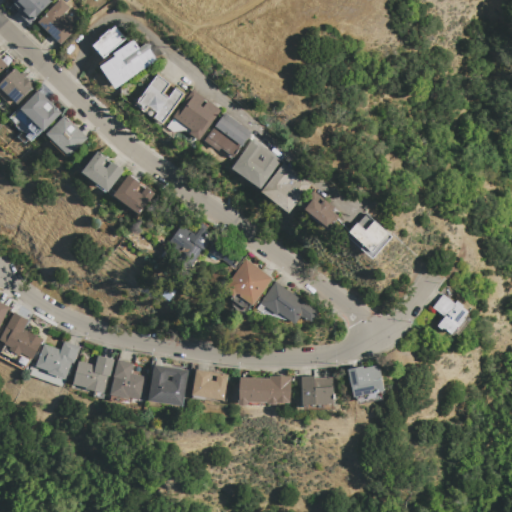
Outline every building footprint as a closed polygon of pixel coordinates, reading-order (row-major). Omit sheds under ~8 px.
[(49,0),(51,1),(29,24),(19,14),(20,13),(17,9),(18,8),(12,2),(14,0),(49,0)] [(37,22),(59,0),(61,0),(69,7),(64,12),(78,26),(60,45),(37,22)] [(103,59),(92,46),(99,40),(97,38),(108,30),(109,32),(116,26),(127,39),(103,59)] [(115,89),(100,67),(114,57),(113,54),(133,40),(139,48),(144,44),(149,45),(148,50),(155,60),(115,89)] [(0,56),(0,71),(8,63),(0,56)] [(0,82),(14,68),(20,74),(23,72),(27,76),(25,77),(32,84),(31,85),(34,87),(17,104),(0,87),(0,82)] [(185,93),(163,124),(152,117),(154,114),(148,109),(146,112),(139,107),(140,106),(135,103),(156,73),(171,84),(164,93),(168,95),(174,86),(185,93)] [(37,90),(61,114),(44,131),(42,130),(37,136),(28,127),(33,121),(20,108),(37,90)] [(193,90),(220,111),(198,140),(188,133),(190,130),(173,117),(193,90)] [(224,113),(250,132),(231,158),(220,150),(218,152),(203,140),(224,113)] [(63,115),(87,138),(69,157),(45,134),(63,115)] [(252,138),(281,159),(259,189),(231,168),(252,138)] [(123,171),(108,191),(82,172),(97,152),(105,158),(100,164),(106,169),(111,162),(123,171)] [(283,163),(310,185),(288,213),(261,191),(265,186),(283,163)] [(128,175),(139,183),(138,184),(134,190),(141,194),(144,189),(145,188),(154,194),(139,215),(113,195),(128,175)] [(134,190),(141,194),(144,189),(138,184),(134,190)] [(330,211),(338,217),(328,228),(304,209),(305,208),(301,204),(312,191),(333,208),(330,211)] [(348,231),(356,222),(357,223),(366,214),(373,221),(374,220),(389,234),(371,253),(348,231)] [(242,256),(234,267),(221,258),(220,259),(207,250),(212,244),(208,242),(190,267),(164,248),(181,226),(194,236),(201,226),(242,256)] [(251,305),(236,293),(234,297),(232,296),(223,289),(245,259),(271,278),(251,305)] [(274,282),(317,313),(310,323),(301,316),(295,324),(279,312),(276,316),(259,303),(274,282)] [(251,305),(236,293),(234,297),(232,296),(228,301),(245,314),(251,305)] [(445,317),(433,308),(442,295),(454,305),(456,302),(463,306),(462,308),(467,312),(462,318),(464,320),(451,335),(442,328),(441,330),(435,326),(437,323),(439,325),(445,317)] [(0,303),(8,307),(0,324),(0,303)] [(10,348),(5,345),(6,343),(0,339),(0,337),(14,313),(28,320),(23,329),(43,339),(32,360),(22,354),(21,355),(10,349),(10,348)] [(71,362),(65,379),(48,372),(48,371),(36,366),(44,344),(60,351),(64,341),(79,347),(73,363),(71,362)] [(107,376),(103,393),(86,389),(86,387),(73,384),(78,362),(95,366),(98,356),(113,360),(109,376),(107,376)] [(114,377),(110,395),(128,399),(129,397),(142,400),(147,377),(129,373),(131,364),(116,361),(112,377),(114,377)] [(153,365),(187,371),(181,406),(147,400),(153,365)] [(380,392),(381,400),(358,404),(356,396),(354,397),(347,370),(362,366),(363,368),(378,365),(382,391),(380,392)] [(195,370),(227,375),(223,401),(191,396),(195,370)] [(239,378),(269,379),(269,376),(290,376),(289,404),(268,404),(268,403),(248,402),(248,406),(239,406),(239,378)] [(323,378),(323,377),(329,376),(329,378),(332,378),(333,404),(315,404),(315,405),(302,405),(300,376),(314,376),(314,378),(323,378)]
